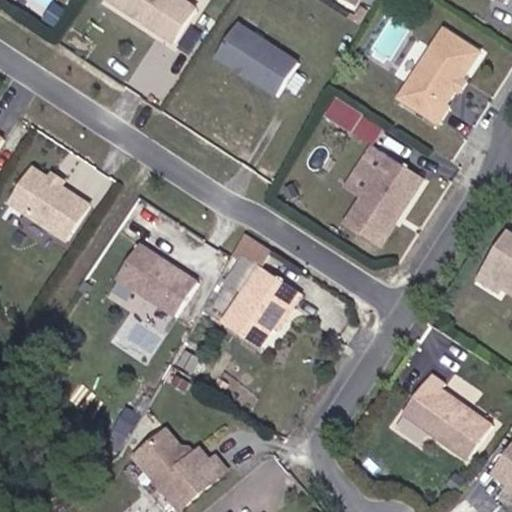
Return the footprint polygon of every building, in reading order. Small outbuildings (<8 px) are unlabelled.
[(190,2),(186,0),(111,0),(167,36),(190,2)] [(294,58),(232,18),(211,52),(272,92),(294,58)] [(471,41),(437,18),(391,90),(430,115),(440,99),(436,96),(471,41)] [(330,115),(358,130),(369,111),(340,96),(330,115)] [(417,171),(382,149),(340,218),(373,239),(417,171)] [(85,200),(24,161),(3,195),(63,234),(85,200)] [(256,260),(266,244),(237,226),(224,250),(237,257),(242,251),(249,255),(256,260)] [(511,236),(497,227),(473,265),(511,290),(511,236)] [(192,278),(135,240),(112,274),(169,312),(192,278)] [(249,255),(212,315),(250,338),(278,295),(281,297),(290,283),(256,260),(249,255)] [(427,366),(399,410),(466,452),(489,414),(436,381),(440,375),(427,366)] [(447,387),(475,402),(483,388),(455,373),(447,387)] [(151,429),(123,455),(166,502),(208,464),(197,452),(192,458),(181,446),(173,454),(151,429)] [(511,432),(492,465),(511,476),(511,432)]
